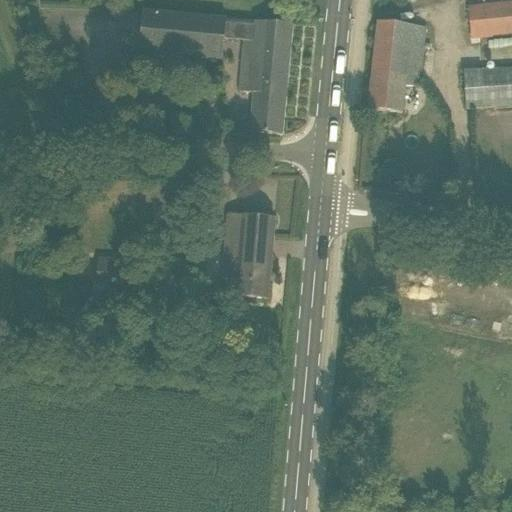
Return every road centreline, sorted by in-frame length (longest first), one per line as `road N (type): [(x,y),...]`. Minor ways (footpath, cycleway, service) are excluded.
road 1 (unclassified): [(0,180),(80,157),(144,152),(323,156)]
road 2 (primary): [(295,511),(320,211)]
road 3 (unclassified): [(511,225),(320,211)]
road 4 (primary): [(323,156),(339,0)]
